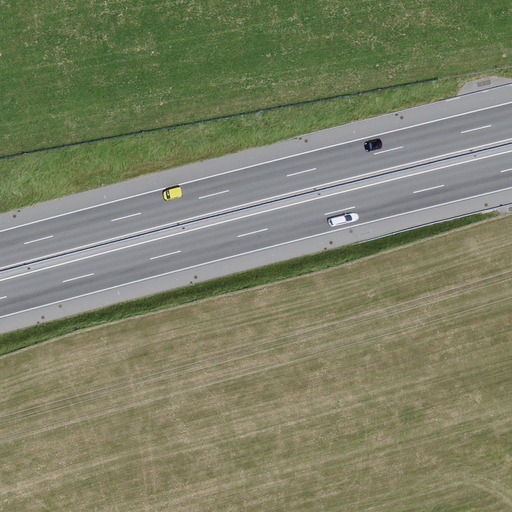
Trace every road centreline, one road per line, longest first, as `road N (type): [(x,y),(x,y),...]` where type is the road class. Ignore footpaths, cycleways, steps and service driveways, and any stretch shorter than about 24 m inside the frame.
road 1 (motorway): [(0,297),(511,168)]
road 2 (motorway): [(511,119),(0,248)]
